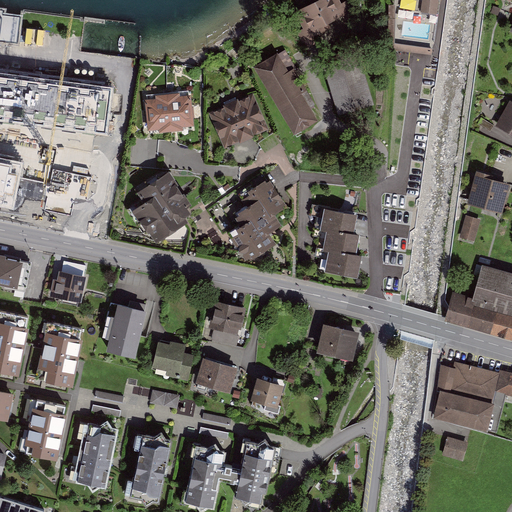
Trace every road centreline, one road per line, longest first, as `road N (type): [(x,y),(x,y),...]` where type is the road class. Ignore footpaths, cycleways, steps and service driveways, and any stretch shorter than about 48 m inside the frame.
road 1 (secondary): [(370,309),(0,229)]
road 2 (secondary): [(511,349),(370,309)]
road 3 (residential): [(370,309),(376,183)]
